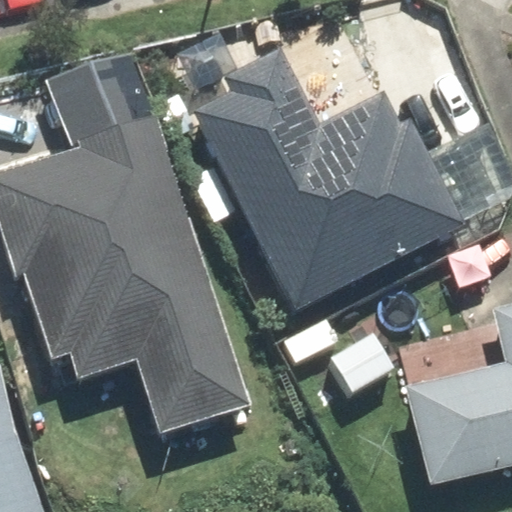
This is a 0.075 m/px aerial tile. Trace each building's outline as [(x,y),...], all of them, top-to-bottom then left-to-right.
[(226,93),(185,114),(245,231),(255,226),(294,303),(455,221),(385,84),(319,118),(283,48),(219,80),(226,93)] [(68,161),(0,182),(0,223),(51,380),(134,353),(162,438),(252,409),(136,52),(43,82),(68,161)] [(511,476),(511,311),(489,315),(491,328),(398,346),(406,389),(399,390),(420,495),(511,476)] [(292,369),(318,353),(348,401),(391,374),(366,334),(342,349),(325,321),(279,348),(292,369)] [(39,511),(1,365),(0,365),(0,511),(39,511)]
